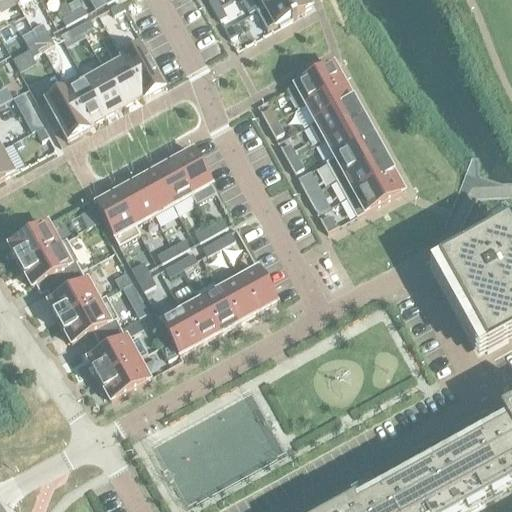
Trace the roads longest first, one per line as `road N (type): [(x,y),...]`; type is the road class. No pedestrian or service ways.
road 1 (residential): [(193,83),(71,151),(92,189),(213,122)]
road 2 (residential): [(95,445),(320,312)]
road 3 (residential): [(320,312),(410,265),(487,402)]
road 4 (residential): [(290,511),(487,402)]
road 5 (residential): [(320,312),(213,122)]
road 6 (residential): [(0,306),(95,445)]
